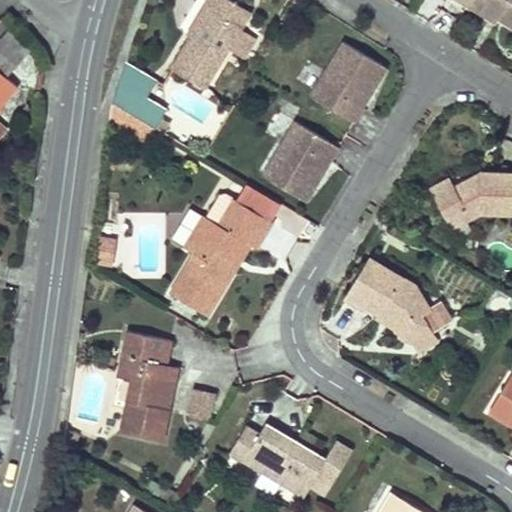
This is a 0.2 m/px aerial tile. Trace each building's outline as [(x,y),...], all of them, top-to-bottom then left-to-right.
[(240,28),(251,11),(232,0),(207,0),(203,8),(207,11),(191,37),(172,69),(204,88),(240,28)] [(511,0),(459,0),(470,6),(473,1),(499,17),(511,25),(511,0)] [(499,17),(473,1),(470,6),(496,22),(499,17)] [(191,37),(207,11),(203,8),(187,34),(191,37)] [(243,57),(255,37),(240,28),(229,48),(243,57)] [(30,52),(7,30),(0,38),(0,50),(17,65),(30,52)] [(368,90),(374,80),(378,81),(387,67),(344,41),(311,95),(354,121),(371,92),(368,90)] [(0,120),(0,105),(17,85),(7,77),(17,65),(0,50),(0,135),(7,127),(0,120)] [(146,97),(156,79),(126,61),(119,81),(146,97)] [(371,92),(378,81),(374,80),(368,90),(371,92)] [(146,97),(119,81),(117,86),(112,101),(146,121),(156,128),(162,119),(167,110),(146,97)] [(146,121),(112,101),(112,102),(109,120),(137,137),(146,121)] [(165,133),(170,124),(162,119),(156,128),(165,133)] [(322,175),(339,146),(296,120),(263,175),(306,200),(315,186),(312,183),(318,173),(322,175)] [(147,143),(156,128),(146,121),(137,137),(147,143)] [(511,212),(511,172),(483,172),(483,181),(466,180),(455,186),(435,197),(451,228),(467,219),(481,212),(511,212)] [(483,181),(483,172),(466,180),(483,181)] [(315,186),(322,175),(318,173),(312,183),(315,186)] [(435,197),(455,186),(451,178),(431,188),(435,197)] [(237,256),(246,241),(250,244),(267,217),(227,193),(221,194),(207,217),(204,215),(185,247),(195,253),(171,293),(208,315),(232,274),(226,270),(235,255),(237,256)] [(257,248),(273,221),(267,217),(250,244),(257,248)] [(471,244),(472,228),(467,219),(451,228),(456,237),(471,244)] [(111,261),(114,241),(99,239),(96,259),(111,261)] [(232,274),(250,244),(246,241),(237,256),(235,255),(226,270),(232,274)] [(429,308),(416,285),(371,258),(346,299),(362,309),(365,304),(381,314),(383,309),(391,314),(390,315),(396,326),(403,338),(416,342),(432,332),(420,313),(429,308)] [(396,326),(390,315),(391,314),(383,309),(381,314),(380,317),(396,326)] [(158,406),(166,364),(171,339),(128,330),(118,376),(132,379),(121,431),(163,440),(169,408),(158,406)] [(420,350),(436,341),(432,332),(416,342),(420,350)] [(169,408),(178,366),(166,364),(158,406),(169,408)] [(511,373),(490,410),(511,423),(511,373)] [(208,416),(214,394),(194,389),(189,411),(208,416)] [(326,494),(352,450),(336,440),(326,457),(298,441),(295,446),(287,441),(290,436),(266,423),(260,433),(247,426),(231,452),(305,495),(311,485),(326,494)] [(75,449),(79,433),(65,427),(63,442),(75,449)] [(295,446),(298,441),(290,436),(287,441),(295,446)] [(152,479),(146,489),(168,500),(173,490),(152,479)] [(426,511),(391,491),(378,511),(426,511)]
